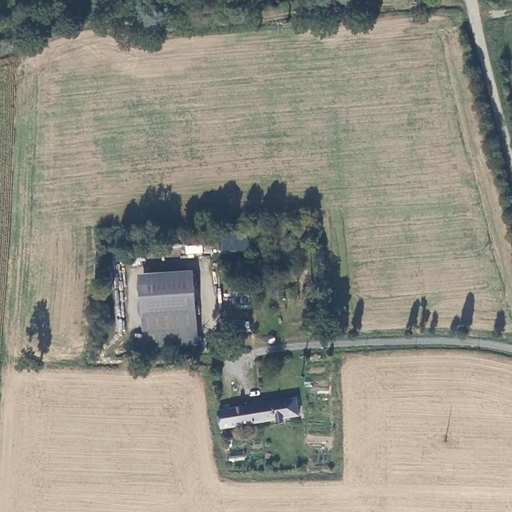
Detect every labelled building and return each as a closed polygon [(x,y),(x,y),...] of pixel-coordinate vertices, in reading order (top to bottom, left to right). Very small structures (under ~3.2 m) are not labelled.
[(222,232),(221,250),(248,251),(248,233),(222,232)] [(185,245),(185,254),(202,254),(202,245),(185,245)] [(199,304),(198,274),(146,276),(148,307),(199,304)] [(199,304),(148,307),(150,341),(201,339),(199,304)] [(296,393),(218,404),(220,418),(232,416),(232,420),(298,410),(296,393)]
